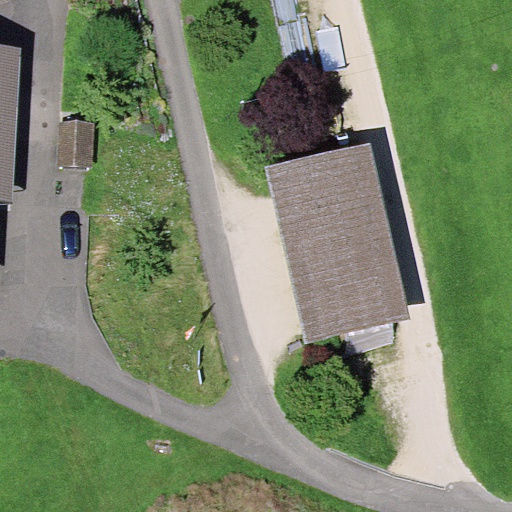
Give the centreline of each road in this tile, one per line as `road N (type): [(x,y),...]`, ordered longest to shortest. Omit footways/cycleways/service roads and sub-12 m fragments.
road 1 (unclassified): [(154,0),(260,447),(429,511)]
road 2 (track): [(260,447),(137,405),(66,360),(37,181),(33,43),(0,32)]
road 3 (track): [(348,0),(426,339),(427,511)]
